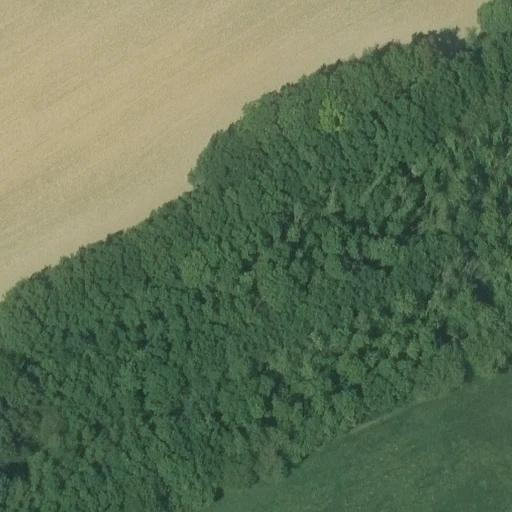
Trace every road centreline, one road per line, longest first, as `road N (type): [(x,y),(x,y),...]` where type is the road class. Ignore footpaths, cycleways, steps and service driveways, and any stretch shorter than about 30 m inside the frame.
road 1 (unclassified): [(0,326),(511,52)]
road 2 (track): [(511,100),(409,150),(511,328)]
